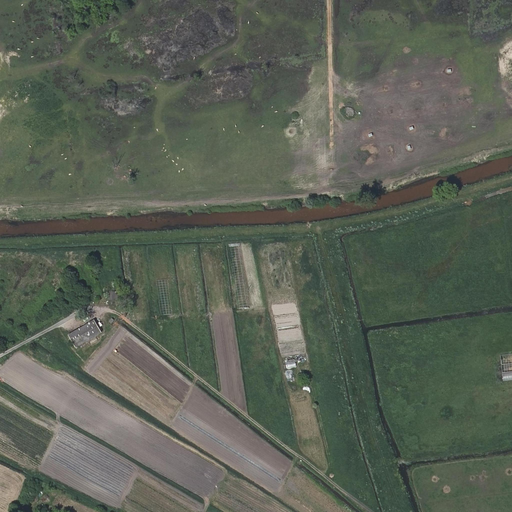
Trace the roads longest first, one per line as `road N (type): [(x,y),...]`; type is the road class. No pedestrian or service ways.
road 1 (track): [(0,240),(317,222),(390,211),(511,175)]
road 2 (track): [(371,511),(117,313),(76,315)]
road 3 (track): [(331,235),(373,433),(402,511)]
road 4 (track): [(330,0),(333,178)]
